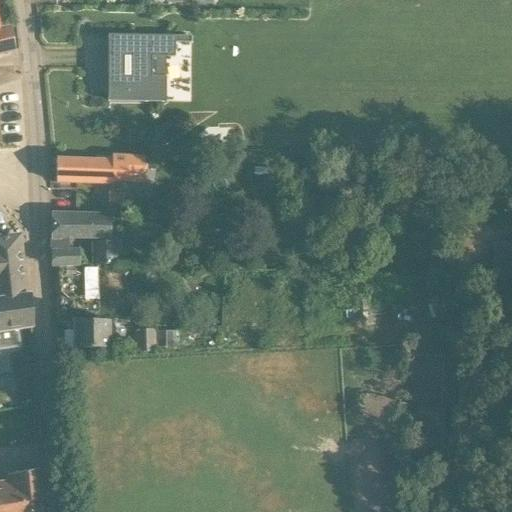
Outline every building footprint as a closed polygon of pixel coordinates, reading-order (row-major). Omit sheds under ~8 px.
[(0,55),(13,52),(9,31),(0,32),(0,55)] [(107,37),(107,99),(107,103),(165,104),(165,103),(165,78),(154,78),(151,78),(151,59),(154,59),(165,59),(174,59),(174,44),(190,44),(190,38),(174,38),(174,39),(127,39),(126,37),(107,37)] [(143,182),(144,159),(111,158),(95,158),(95,161),(56,161),(55,184),(112,185),(112,182),(143,182)] [(304,166),(286,165),(285,195),(302,196),(304,166)] [(108,212),(124,212),(124,201),(108,201),(108,212)] [(51,216),(51,239),(112,238),(111,216),(51,216)] [(0,333),(31,329),(29,297),(24,297),(18,239),(0,240),(0,333)] [(511,278),(511,243),(496,242),(492,276),(511,278)] [(91,267),(117,266),(117,243),(91,244),(91,267)] [(79,253),(51,253),(51,268),(79,268),(79,253)] [(96,269),(83,269),(84,285),(96,285),(96,269)] [(116,338),(116,323),(73,324),(73,351),(109,351),(110,338),(116,338)] [(134,352),(151,352),(151,327),(134,327),(134,352)] [(0,511),(39,511),(37,471),(35,471),(35,472),(16,475),(16,474),(14,475),(7,477),(8,484),(0,485),(0,511)]
